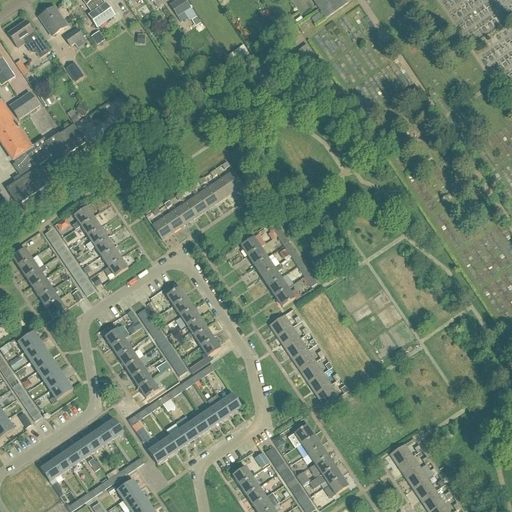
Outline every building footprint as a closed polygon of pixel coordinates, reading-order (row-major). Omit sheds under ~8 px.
[(99,2),(98,0),(81,0),(86,7),(86,6),(92,15),(88,17),(97,29),(114,18),(106,5),(103,7),(100,2),(99,2)] [(184,14),(191,9),(185,0),(178,0),(170,5),(178,18),(184,14)] [(310,0),(325,20),(334,14),(348,4),(344,0),(310,0)] [(52,38),(67,28),(54,9),(39,19),(52,38)] [(311,19),(314,24),(322,18),(319,14),(311,19)] [(197,19),(192,22),(196,28),(201,25),(197,19)] [(31,33),(25,24),(8,36),(18,50),(25,46),(27,50),(33,46),(41,58),(48,53),(44,47),(43,47),(33,32),(31,33)] [(84,38),(78,28),(64,38),(70,47),(75,44),(84,38)] [(100,35),(92,40),(97,47),(105,42),(100,35)] [(306,46),(297,53),(305,64),(315,57),(306,46)] [(243,47),(240,49),(246,57),(249,55),(243,47)] [(0,72),(7,83),(15,78),(7,67),(7,68),(2,60),(2,59),(0,56),(0,72)] [(23,77),(28,73),(20,62),(15,65),(23,77)] [(73,65),(66,69),(76,83),(84,77),(80,70),(77,72),(73,65)] [(30,94),(19,101),(28,115),(39,108),(30,94)] [(49,94),(42,98),(48,107),(55,103),(49,94)] [(28,115),(19,101),(8,108),(18,122),(28,115)] [(5,190),(16,207),(50,184),(39,167),(46,162),(49,160),(53,166),(71,154),(72,154),(85,145),(83,142),(74,127),(59,136),(59,135),(47,143),(44,140),(32,148),(7,110),(5,111),(0,103),(0,142),(15,165),(12,166),(21,180),(5,190)] [(79,106),(76,113),(85,117),(88,110),(79,106)] [(76,116),(71,119),(74,125),(79,121),(76,116)] [(225,173),(230,169),(227,164),(221,167),(225,173)] [(213,180),(218,177),(215,172),(210,175),(213,180)] [(221,181),(231,196),(243,188),(233,173),(221,181)] [(202,188),(207,185),(203,179),(198,183),(202,188)] [(219,203),(231,196),(221,181),(209,188),(219,203)] [(191,196),(195,192),(192,187),(187,190),(191,196)] [(208,211),(219,203),(209,188),(198,196),(208,211)] [(179,203),(184,200),(181,194),(175,198),(179,203)] [(196,219),(208,211),(198,196),(186,204),(196,219)] [(167,211),(172,208),(169,202),(164,206),(167,211)] [(185,226),(196,219),(186,204),(175,211),(185,226)] [(80,228),(93,220),(86,209),(73,218),(77,224),(73,226),(76,231),(80,228)] [(156,219),(161,215),(157,210),(152,213),(156,219)] [(173,234),(185,226),(175,211),(163,219),(173,234)] [(161,242),(173,234),(163,219),(151,227),(161,242)] [(87,238),(100,230),(93,220),(80,228),(87,238)] [(58,231),(69,228),(66,221),(56,224),(58,231)] [(277,238),(282,235),(277,227),(272,230),(273,232),(277,238)] [(94,248),(107,240),(100,230),(87,238),(91,244),(86,246),(89,251),(94,248)] [(49,242),(56,237),(53,231),(45,236),(49,242)] [(273,232),(267,236),(271,242),(277,238),(273,232)] [(52,247),(60,242),(56,237),(49,242),(52,247)] [(284,249),(289,245),(284,237),(278,241),(284,249)] [(248,258),(260,250),(253,239),(241,248),(248,258)] [(101,258),(114,250),(107,240),(94,248),(101,258)] [(56,252),(63,247),(60,242),(52,247),(56,252)] [(59,257),(67,252),(63,247),(56,252),(59,257)] [(291,259),(296,255),(291,247),(285,251),(291,259)] [(12,259),(19,269),(32,261),(25,250),(12,259)] [(107,269),(120,260),(114,250),(101,258),(107,269)] [(254,268),(267,260),(260,250),(248,258),(254,268)] [(285,251),(279,255),(283,260),(289,257),(285,251)] [(62,262),(70,257),(67,252),(59,257),(62,262)] [(66,268),(74,262),(70,257),(62,262),(66,268)] [(298,269),(303,266),(297,258),(292,261),(298,269)] [(120,260),(107,269),(114,279),(127,270),(120,260)] [(261,278),(274,270),(267,260),(254,268),(261,278)] [(39,271),(38,271),(32,261),(19,269),(26,280),(39,271)] [(69,273),(77,268),(74,262),(66,268),(69,273)] [(45,281),(41,275),(47,271),(44,267),(38,271),(39,271),(26,280),(33,290),(45,281)] [(268,288),(281,280),(277,274),(281,271),(278,267),(274,270),(261,278),(268,288)] [(73,278),(81,273),(77,268),(69,273),(73,278)] [(304,279),(309,276),(304,268),(299,271),(304,279)] [(76,283),(84,278),(81,273),(73,278),(76,283)] [(97,277),(91,281),(96,288),(102,284),(97,277)] [(80,288),(88,283),(84,278),(76,283),(80,288)] [(311,289),(316,286),(311,278),(306,281),(311,289)] [(275,298),(287,290),(281,280),(268,288),(275,298)] [(33,290),(39,300),(52,291),(45,281),(33,290)] [(83,294),(91,288),(88,283),(80,288),(83,294)] [(91,288),(83,294),(87,299),(95,293),(91,288)] [(173,308),(186,300),(179,289),(166,298),(173,308)] [(287,290),(275,298),(282,309),(294,300),(287,290)] [(39,300),(46,310),(59,301),(55,296),(52,291),(39,300)] [(78,304),(83,301),(78,293),(72,296),(78,304)] [(69,294),(60,300),(65,308),(74,302),(69,294)] [(180,318),(193,310),(186,300),(173,308),(180,318)] [(59,301),(46,310),(53,320),(66,312),(59,301)] [(187,328),(200,320),(193,310),(180,318),(187,328)] [(141,322),(149,316),(146,311),(138,316),(141,322)] [(145,327),(153,322),(149,316),(141,322),(145,327)] [(277,339),(292,329),(284,317),(269,327),(277,339)] [(200,320),(187,328),(194,339),(206,330),(200,320)] [(139,322),(132,327),(135,333),(143,328),(139,322)] [(148,332),(156,327),(153,322),(145,327),(148,332)] [(152,337),(160,332),(156,327),(148,332),(152,337)] [(285,351),(300,341),(292,329),(277,339),(285,351)] [(124,341),(117,330),(104,339),(111,349),(124,341)] [(200,349),(213,340),(206,330),(194,339),(200,349)] [(155,342),(163,337),(160,332),(152,337),(155,342)] [(24,354),(40,344),(34,334),(17,344),(24,354)] [(159,348),(167,342),(163,337),(155,342),(159,348)] [(213,340),(200,349),(207,359),(220,350),(213,340)] [(124,341),(111,349),(118,360),(131,351),(124,341)] [(293,362),(308,352),(300,341),(285,351),(293,362)] [(162,353),(170,347),(167,342),(159,348),(162,353)] [(30,364),(47,353),(40,344),(24,354),(30,364)] [(5,347),(0,350),(0,351),(4,357),(9,354),(7,351),(5,347)] [(166,358),(173,353),(170,347),(162,353),(166,358)] [(131,351),(118,360),(125,370),(138,361),(131,351)] [(300,374),(315,364),(308,352),(293,362),(300,374)] [(37,374),(53,363),(47,353),(30,364),(37,374)] [(169,363),(177,358),(173,353),(166,358),(169,363)] [(172,368),(180,363),(177,358),(169,363),(172,368)] [(145,371),(138,361),(125,370),(132,380),(145,371)] [(43,383),(59,372),(53,363),(37,374),(43,383)] [(176,373),(184,368),(180,363),(172,368),(176,373)] [(165,364),(155,371),(158,375),(168,369),(165,364)] [(308,385),(323,375),(315,364),(300,374),(308,385)] [(4,377),(11,372),(7,367),(0,372),(4,377)] [(184,368),(176,373),(179,378),(187,373),(184,368)] [(205,378),(212,373),(208,368),(201,373),(205,378)] [(22,371),(17,375),(20,380),(25,376),(22,371)] [(132,380),(139,390),(151,381),(145,371),(132,380)] [(7,382),(14,378),(11,372),(4,377),(7,382)] [(50,393),(66,382),(59,372),(43,383),(50,393)] [(194,385),(201,380),(198,375),(191,380),(194,385)] [(316,397),(331,386),(323,375),(308,385),(316,397)] [(11,387),(18,383),(14,378),(7,382),(11,387)] [(146,400),(159,392),(151,381),(139,390),(146,400)] [(66,382),(50,393),(54,399),(49,402),(53,407),(57,403),(57,402),(72,392),(66,382)] [(184,392),(191,387),(187,382),(180,387),(184,392)] [(14,393),(21,388),(18,383),(11,387),(14,393)] [(331,386),(316,397),(324,408),(328,405),(332,410),(342,404),(338,399),(339,398),(331,386)] [(18,398),(25,393),(21,388),(14,393),(18,398)] [(173,400),(181,394),(177,389),(170,394),(173,400)] [(21,403),(28,398),(25,393),(18,398),(21,403)] [(163,406),(170,402),(167,396),(159,401),(163,406)] [(222,404),(230,416),(241,409),(233,397),(222,404)] [(25,408),(32,404),(28,398),(21,403),(25,408)] [(171,401),(163,406),(168,414),(176,408),(171,401)] [(152,413),(160,409),(156,403),(149,408),(152,413)] [(28,413),(35,409),(32,404),(25,408),(28,413)] [(220,423),(230,416),(222,404),(211,411),(220,423)] [(32,419),(38,414),(35,409),(28,413),(32,419)] [(142,421),(149,416),(146,410),(138,415),(142,421)] [(209,430),(220,423),(211,411),(201,418),(209,430)] [(38,414),(32,419),(35,424),(42,419),(38,414)] [(25,427),(30,424),(24,415),(19,419),(25,427)] [(132,427),(139,423),(135,417),(128,422),(132,427)] [(199,437),(209,430),(201,418),(191,425),(199,437)] [(7,421),(0,426),(0,440),(14,431),(7,421)] [(104,429),(112,441),(123,434),(115,421),(104,429)] [(188,444),(199,437),(191,425),(180,432),(188,444)] [(307,427),(294,436),(301,446),(314,438),(307,427)] [(142,428),(135,433),(141,442),(148,437),(142,428)] [(102,448),(112,441),(104,429),(93,436),(102,448)] [(178,451),(188,444),(180,432),(170,439),(178,451)] [(165,442),(159,446),(168,458),(178,451),(170,439),(169,439),(166,435),(162,438),(165,442)] [(91,455),(102,448),(93,436),(83,443),(91,455)] [(280,437),(273,442),(277,449),(282,446),(283,442),(280,437)] [(308,456),(321,448),(314,438),(301,446),(308,456)] [(81,462),(91,455),(83,443),(73,450),(81,462)] [(157,465),(168,458),(159,446),(148,453),(157,465)] [(398,468),(413,458),(405,446),(390,457),(398,468)] [(315,467),(328,458),(321,448),(308,456),(315,467)] [(269,460),(277,454),(273,449),(265,454),(269,460)] [(70,469),(81,462),(73,450),(62,457),(70,469)] [(272,465),(280,459),(277,454),(269,460),(272,465)] [(261,455),(255,459),(262,469),(268,465),(261,455)] [(60,476),(70,469),(62,457),(52,464),(60,476)] [(321,477),(334,468),(328,458),(315,467),(321,477)] [(405,480),(420,470),(413,458),(398,468),(405,480)] [(276,470),(284,465),(280,459),(272,465),(276,470)] [(137,470),(144,465),(140,460),(133,465),(137,470)] [(49,483),(60,476),(52,464),(41,471),(49,483)] [(97,465),(92,468),(96,473),(101,470),(97,465)] [(279,475),(287,470),(284,465),(276,470),(279,475)] [(126,477),(133,472),(130,467),(123,472),(126,477)] [(239,487),(252,479),(245,468),(232,477),(239,487)] [(328,487),(341,479),(334,468),(321,477),(311,484),(309,485),(313,492),(326,484),(328,487)] [(283,480),(291,475),(287,470),(279,475),(283,480)] [(413,491),(428,481),(420,470),(405,480),(413,491)] [(116,484),(123,479),(120,474),(112,479),(116,484)] [(309,485),(311,484),(305,475),(304,474),(296,479),(303,489),(309,485)] [(286,485),(294,480),(291,475),(283,480),(286,485)] [(246,497),(259,489),(252,479),(239,487),(246,497)] [(348,489),(341,479),(328,487),(335,498),(348,489)] [(289,491),(297,485),(294,480),(286,485),(289,491)] [(105,491),(112,486),(109,481),(102,486),(105,491)] [(421,503),(436,493),(428,481),(413,491),(421,503)] [(140,492),(133,482),(117,493),(123,503),(140,492)] [(58,484),(52,487),(57,494),(62,490),(58,484)] [(293,496),(301,491),(297,485),(289,491),(293,496)] [(95,498),(102,493),(99,488),(91,493),(95,498)] [(252,508),(265,499),(259,489),(246,497),(252,508)] [(296,501),(304,496),(301,491),(293,496),(296,501)] [(129,511),(146,501),(140,492),(123,503),(129,511)] [(436,493),(421,503),(426,511),(431,511),(443,504),(436,493)] [(84,505),(92,500),(88,495),(81,500),(84,505)] [(255,511),(267,511),(277,506),(278,505),(272,495),(265,499),(252,508),(255,511)] [(300,506),(308,501),(304,496),(296,501),(300,506)] [(150,511),(152,511),(146,501),(129,511),(150,511)] [(303,511),(311,506),(308,501),(300,506),(303,511)] [(73,511),(81,507),(78,502),(70,507),(73,511)]
